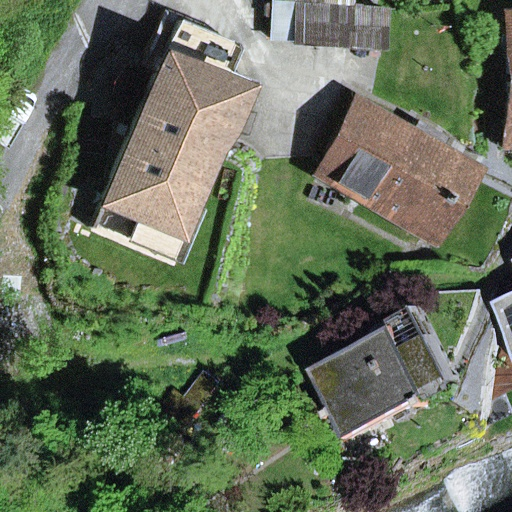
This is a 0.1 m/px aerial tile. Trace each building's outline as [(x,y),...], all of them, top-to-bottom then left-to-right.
[(271,3),(268,40),(382,50),(385,12),(350,8),(350,0),(322,0),(321,7),(271,3)] [(236,51),(234,45),(178,21),(98,205),(133,220),(175,237),(188,206),(200,211),(253,84),(227,73),(236,51)] [(350,114),(317,173),(425,234),(463,172),(394,130),(350,114)] [(124,243),(178,265),(200,211),(188,206),(175,237),(133,220),(124,243)] [(511,296),(498,303),(511,335),(511,296)] [(437,403),(434,396),(461,382),(439,340),(427,346),(409,313),(374,331),(377,338),(315,371),(336,410),(330,413),(334,420),(339,417),(352,440),(425,401),(429,407),(437,403)]
